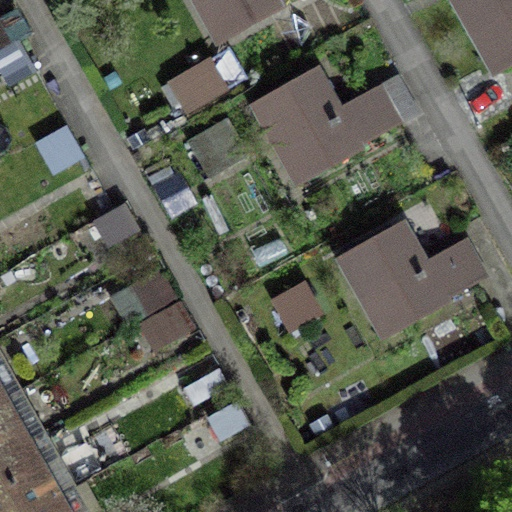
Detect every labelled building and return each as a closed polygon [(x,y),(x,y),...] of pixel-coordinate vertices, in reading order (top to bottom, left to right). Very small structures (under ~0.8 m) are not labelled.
[(197,0),(218,36),(281,0),(197,0)] [(511,0),(456,0),(494,67),(511,57),(511,0)] [(315,75),(258,107),(298,178),(396,123),(376,89),(335,112),(315,75)] [(400,228),(344,259),(384,331),(482,277),(463,243),(422,266),(400,228)] [(3,398),(0,399),(0,462),(29,446),(3,398)] [(29,446),(0,462),(0,511),(22,511),(56,494),(29,446)] [(65,511),(56,494),(22,511),(65,511)]
